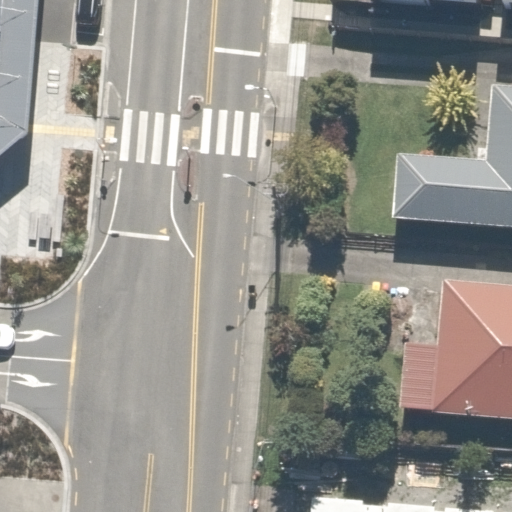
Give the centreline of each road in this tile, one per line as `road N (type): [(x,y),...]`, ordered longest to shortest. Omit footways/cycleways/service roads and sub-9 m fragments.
road 1 (secondary): [(199,0),(157,388)]
road 2 (unclassified): [(0,370),(157,388)]
road 3 (secondary): [(157,388),(146,511)]
